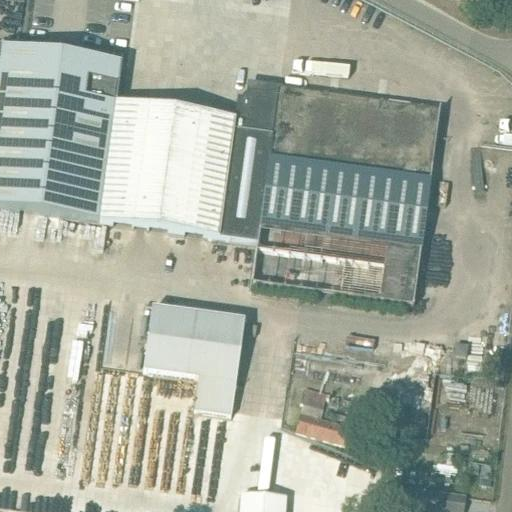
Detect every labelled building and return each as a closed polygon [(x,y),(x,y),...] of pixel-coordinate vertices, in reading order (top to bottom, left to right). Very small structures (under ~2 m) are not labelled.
[(489,9),(490,7),(491,0),(450,0),(451,0),(473,5),(471,14),(484,17),(486,8),(489,9)] [(0,213),(256,248),(251,288),(412,310),(439,113),(278,91),(276,107),(237,102),(233,125),(115,108),(121,69),(0,52),(0,213)] [(197,385),(192,417),(189,438),(228,443),(244,325),(151,312),(142,378),(197,385)] [(454,360),(465,360),(466,349),(455,349),(454,360)] [(326,400),(327,399),(304,393),(300,408),(303,409),(295,436),(352,452),(358,431),(341,426),(340,430),(319,424),(325,404),(328,405),(329,401),(326,400)] [(375,436),(364,432),(356,459),(368,463),(375,436)] [(462,511),(465,501),(408,493),(406,510),(416,511),(462,511)] [(240,499),(238,511),(285,511),(286,502),(240,499)]
